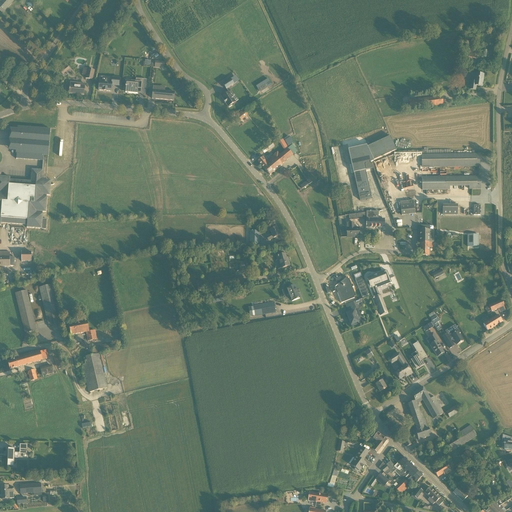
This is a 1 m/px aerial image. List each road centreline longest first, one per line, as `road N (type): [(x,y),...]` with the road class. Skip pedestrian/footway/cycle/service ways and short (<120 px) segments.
road 1 (unclassified): [(511,299),(500,271),(497,199),(497,85),(511,16)]
road 2 (unclassified): [(317,283),(273,195),(205,117)]
road 3 (unclassified): [(205,117),(57,102),(25,107)]
road 4 (unclassified): [(372,415),(511,322)]
road 5 (unclassified): [(372,415),(317,283)]
road 6 (unclassified): [(205,117),(208,96),(177,70),(136,0)]
road 7 (residential): [(427,511),(357,497),(392,440)]
road 8 (unclassified): [(25,107),(32,74),(86,0)]
